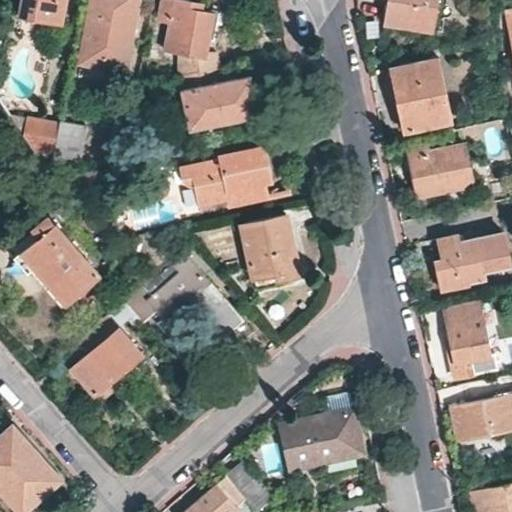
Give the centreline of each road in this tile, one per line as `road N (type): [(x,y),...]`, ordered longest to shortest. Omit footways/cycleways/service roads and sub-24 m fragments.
road 1 (residential): [(392,315),(337,327),(126,503)]
road 2 (residential): [(328,0),(392,315)]
road 3 (residential): [(392,315),(438,511)]
road 4 (residential): [(0,369),(126,503)]
